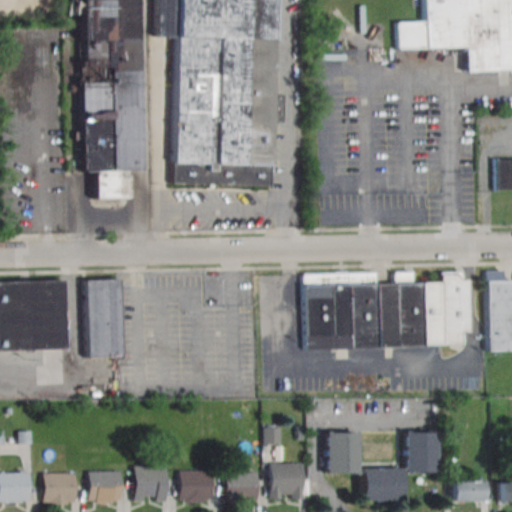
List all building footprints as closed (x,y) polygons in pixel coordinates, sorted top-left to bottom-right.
[(75,0),(77,171),(90,171),(90,198),(124,198),(124,170),(135,170),(133,0),(75,0)] [(270,0),(266,186),(168,184),(172,37),(150,37),(151,0),(270,0)] [(419,0),(511,0),(511,70),(461,72),(461,47),(393,49),(392,22),(420,21),(419,0)] [(511,157),(491,158),(491,190),(511,189),(511,157)] [(481,270),(483,351),(511,350),(511,329),(511,330),(510,280),(499,280),(499,270),(481,270)] [(299,273),(300,348),(458,346),(458,333),(465,333),(464,279),(456,280),(456,272),(436,273),(437,282),(409,283),(408,272),(390,272),(391,283),(371,284),(371,272),(299,273)] [(80,358),(117,357),(117,279),(80,279),(80,358)] [(0,351),(61,351),(61,280),(0,280),(0,351)] [(353,474),(353,432),(321,432),(321,474),(353,474)] [(432,473),(432,432),(399,432),(399,473),(432,473)] [(299,499),(299,462),(266,462),(266,499),(299,499)] [(162,501),(162,466),(129,466),(129,501),(162,501)] [(397,468),(357,468),(357,501),(397,501),(397,468)] [(174,471),(207,471),(207,500),(200,500),(200,502),(182,502),(182,500),(174,500),(174,471)] [(84,472),(116,472),(116,500),(109,500),(109,502),(91,502),(91,500),(84,500),(84,472)] [(220,472),(252,472),(252,501),(245,501),(245,503),(227,503),(227,501),(220,501),(220,472)] [(0,473),(25,473),(25,502),(18,502),(18,504),(0,504),(0,473)] [(39,473),(71,473),(71,502),(64,502),(64,504),(46,504),(46,502),(39,502),(39,473)] [(447,482),(479,481),(480,501),(448,502),(447,482)] [(495,484),(511,482),(511,502),(496,503),(495,484)]
